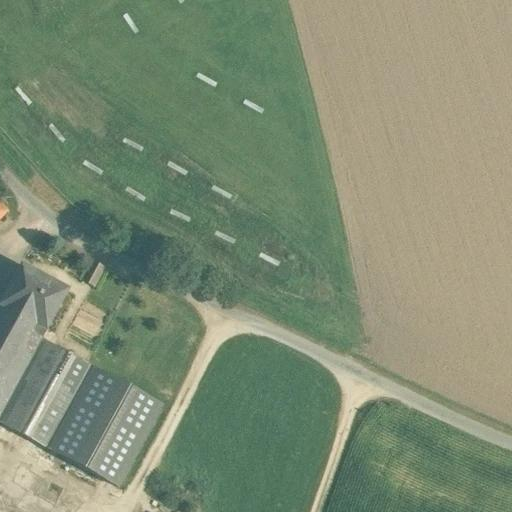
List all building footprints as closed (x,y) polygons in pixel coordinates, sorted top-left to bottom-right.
[(92,263),(82,281),(94,287),(104,268),(92,263)] [(67,291),(22,267),(0,306),(0,309),(44,334),(67,291)] [(55,425),(83,375),(88,365),(49,343),(48,342),(47,344),(40,340),(44,334),(0,309),(0,414),(30,358),(59,373),(24,436),(42,446),(55,453),(67,432),(64,430),(63,430),(55,425)] [(30,358),(0,414),(0,423),(24,436),(59,373),(30,358)] [(83,375),(55,425),(63,430),(64,430),(86,388),(92,378),(83,375)] [(42,446),(29,469),(42,476),(55,453),(42,446)]
